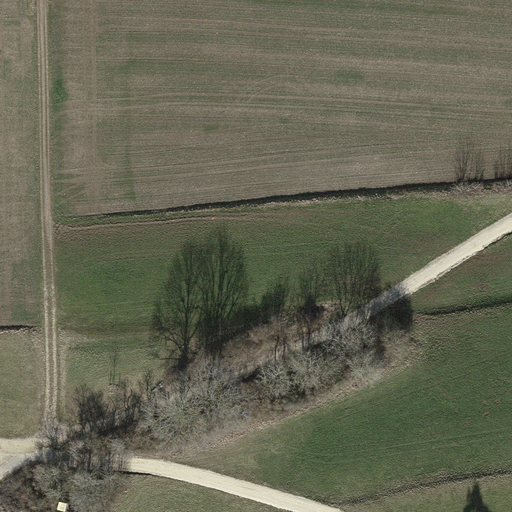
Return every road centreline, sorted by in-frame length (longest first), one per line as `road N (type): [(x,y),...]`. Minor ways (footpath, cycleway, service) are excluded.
road 1 (track): [(41,0),(47,429),(0,467)]
road 2 (track): [(0,443),(197,474),(307,511)]
